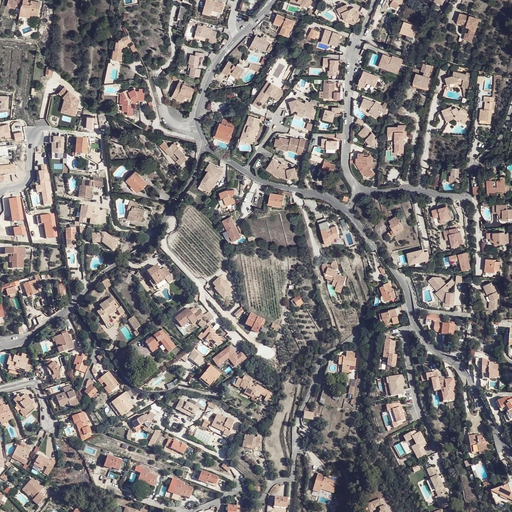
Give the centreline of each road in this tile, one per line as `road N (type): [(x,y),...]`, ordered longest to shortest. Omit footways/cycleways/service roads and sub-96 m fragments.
road 1 (residential): [(347,210),(403,283),(414,326),(464,372),(511,454)]
road 2 (residential): [(236,489),(258,499),(291,476),(295,426),(322,358),(356,333)]
road 3 (residential): [(360,194),(351,179),(348,100),(357,40),(376,0)]
road 4 (residential): [(72,305),(139,392),(177,387),(208,394)]
road 5 (residential): [(202,144),(255,178),(347,210)]
road 6 (residential): [(169,215),(163,244),(238,338)]
road 7 (residential): [(360,194),(405,188),(469,196),(469,170),(478,161)]
road 8 (tertiary): [(72,305),(169,215)]
road 9 (tertiary): [(202,144),(195,115),(216,61),(237,37)]
